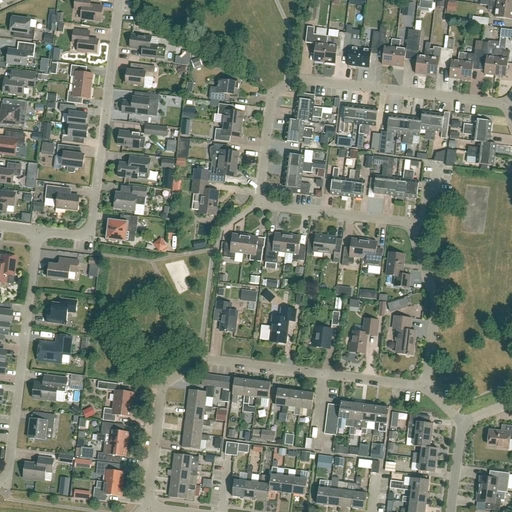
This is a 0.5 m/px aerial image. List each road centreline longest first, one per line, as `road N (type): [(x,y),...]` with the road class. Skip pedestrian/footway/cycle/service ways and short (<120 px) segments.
road 1 (residential): [(426,387),(435,306),(413,231),(404,222),(259,202),(274,93),(302,81),(506,104)]
road 2 (residential): [(37,230),(89,234),(118,0)]
road 3 (residential): [(0,482),(8,472),(37,230)]
road 4 (residential): [(426,387),(199,361)]
road 5 (residential): [(147,510),(163,387),(199,361)]
